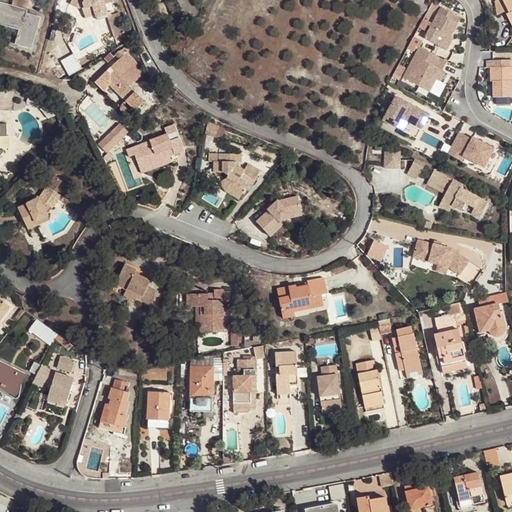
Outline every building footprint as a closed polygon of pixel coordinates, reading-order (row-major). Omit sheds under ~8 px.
[(15,0),(13,7),(27,11),(29,0),(15,0)] [(82,9),(84,7),(82,3),(76,0),(71,0),(70,2),(82,9)] [(76,0),(82,3),(84,7),(82,9),(85,17),(96,13),(94,9),(105,6),(104,3),(112,0),(111,0),(76,0)] [(496,15),(505,10),(511,23),(511,0),(496,0),(495,1),(496,15)] [(0,22),(21,29),(16,42),(31,46),(39,18),(27,15),(28,11),(27,11),(13,7),(0,3),(0,22)] [(424,38),(443,48),(449,36),(450,37),(457,23),(455,22),(453,21),(456,15),(441,7),(424,38)] [(107,16),(115,37),(125,32),(119,12),(107,16)] [(450,37),(449,36),(443,48),(446,50),(452,38),(450,37)] [(421,43),(412,38),(410,42),(419,47),(421,43)] [(95,82),(105,92),(111,86),(125,101),(122,104),(120,106),(120,108),(120,109),(121,112),(123,114),(124,115),(127,116),(129,116),(130,115),(145,101),(129,85),(142,73),(135,66),(137,64),(126,52),(129,49),(125,45),(119,51),(123,55),(120,58),(95,82)] [(440,58),(419,47),(403,77),(429,91),(433,83),(437,85),(445,72),(436,67),(440,58)] [(493,97),(511,96),(511,59),(493,60),(493,67),(491,67),(491,81),(493,81),(493,97)] [(433,83),(429,91),(433,93),(437,85),(433,83)] [(51,98),(49,97),(29,91),(26,102),(34,105),(41,110),(54,105),(52,100),(51,98)] [(421,129),(430,113),(397,95),(383,120),(412,136),(417,126),(421,129)] [(48,118),(57,115),(54,106),(54,105),(41,110),(45,114),(48,118)] [(127,130),(120,123),(103,140),(110,147),(127,130)] [(173,163),(170,156),(184,150),(174,125),(165,128),(167,134),(142,144),(144,151),(142,152),(147,164),(153,162),(163,167),(173,163)] [(421,129),(417,126),(412,136),(416,138),(421,129)] [(473,139),(459,131),(447,153),(461,161),(463,156),(484,167),(494,149),(473,138),(473,139)] [(110,147),(103,140),(98,145),(106,152),(110,147)] [(400,152),(384,152),(384,168),(400,168),(400,152)] [(252,185),(260,171),(247,163),(243,170),(237,166),(238,162),(241,162),(241,154),(219,153),(219,162),(214,161),(214,172),(222,173),(228,176),(226,179),(231,182),(226,191),(239,199),(246,187),(243,186),(246,182),(248,183),(252,185)] [(130,157),(135,175),(140,174),(136,155),(130,157)] [(425,164),(415,159),(410,168),(420,173),(425,164)] [(143,175),(163,167),(153,162),(147,164),(140,167),(143,175)] [(475,208),(472,213),(480,217),(487,203),(461,189),(463,185),(435,170),(428,181),(435,185),(437,183),(448,189),(445,194),(442,200),(461,211),(465,203),(475,208)] [(231,182),(226,179),(220,183),(226,191),(231,182)] [(435,185),(428,181),(427,184),(445,194),(448,189),(437,183),(435,185)] [(49,220),(48,217),(47,215),(45,212),(49,206),(52,208),(57,201),(52,198),(56,192),(47,186),(39,198),(18,209),(28,230),(37,225),(45,222),(49,220)] [(61,196),(56,192),(52,198),(57,201),(61,196)] [(281,222),(285,218),(290,214),(301,211),(298,196),(277,201),(273,205),(276,208),(271,212),(269,210),(256,222),(269,236),(283,224),(281,222)] [(449,211),(452,205),(442,200),(439,205),(449,211)] [(465,204),(462,211),(471,214),(473,208),(465,204)] [(45,222),(37,225),(45,241),(52,237),(45,222)] [(374,238),(366,254),(382,261),(390,245),(374,238)] [(459,274),(469,260),(452,249),(417,240),(414,254),(430,258),(429,261),(448,266),(459,274)] [(142,297),(141,300),(149,303),(155,290),(148,286),(151,280),(135,273),(137,270),(125,264),(116,284),(127,289),(142,297)] [(296,285),(277,289),(283,318),(295,316),(294,311),(294,309),(313,305),(311,297),(321,295),(327,294),(324,278),(308,281),(308,283),(301,284),(302,287),(297,288),(296,285)] [(142,297),(127,289),(124,295),(132,300),(134,296),(141,300),(142,297)] [(201,307),(201,324),(200,332),(223,332),(223,290),(215,290),(215,294),(215,297),(208,297),(208,294),(192,294),(192,307),(196,307),(201,307)] [(474,309),(480,332),(489,330),(490,332),(491,333),(492,335),(494,336),(496,336),(498,336),(500,336),(501,335),(503,333),(504,332),(505,330),(505,328),(504,326),(502,316),(505,316),(503,310),(500,311),(498,304),(508,301),(506,291),(478,298),(480,308),(474,309)] [(313,305),(294,309),(294,311),(323,306),(321,295),(311,297),(313,305)] [(462,301),(458,302),(461,314),(451,316),(452,322),(437,325),(438,333),(434,334),(441,363),(453,361),(451,354),(464,352),(457,321),(466,319),(462,301)] [(0,322),(11,307),(4,302),(2,304),(0,302),(0,322)] [(489,330),(480,332),(481,339),(487,338),(490,340),(492,342),(495,342),(498,343),(501,342),(503,340),(506,338),(507,336),(508,333),(508,329),(505,316),(502,316),(504,326),(505,328),(505,330),(504,332),(503,333),(501,335),(500,336),(498,336),(496,336),(494,336),(492,335),(491,333),(490,332),(489,330)] [(389,318),(378,321),(378,324),(380,334),(387,333),(386,327),(391,326),(389,318)] [(380,334),(378,324),(369,326),(372,340),(381,338),(380,334)] [(404,364),(405,369),(406,373),(422,369),(414,332),(413,332),(411,326),(392,330),(391,330),(391,333),(392,336),(391,337),(393,346),(399,344),(400,350),(395,351),(398,365),(404,364)] [(69,343),(57,334),(55,339),(67,347),(69,343)] [(253,348),(256,360),(265,358),(263,346),(253,348)] [(108,361),(110,354),(102,352),(101,360),(108,361)] [(296,352),(275,353),(276,366),(279,366),(279,374),(276,374),(277,391),(290,390),(290,384),(298,383),(296,352)] [(465,358),(464,352),(451,354),(453,361),(465,358)] [(61,355),(57,370),(71,374),(75,359),(61,355)] [(190,412),(213,413),(213,356),(190,360),(190,369),(190,412)] [(19,385),(20,386),(25,376),(15,371),(16,368),(0,360),(0,383),(16,392),(19,385)] [(250,393),(256,393),(256,360),(253,360),(243,360),(237,360),(237,370),(243,370),(243,376),(232,376),(233,399),(250,399),(250,393)] [(364,403),(375,401),(375,398),(383,397),(378,370),(376,370),(374,360),(357,363),(359,373),(358,373),(364,403)] [(50,372),(51,369),(42,365),(33,382),(42,386),(44,382),(51,385),(48,395),(67,401),(74,378),(56,372),(55,374),(50,372)] [(336,365),(321,367),(322,376),(317,377),(319,390),(325,389),(325,395),(320,396),(322,410),(342,407),(336,365)] [(422,369),(406,373),(407,377),(423,374),(422,369)] [(106,404),(105,407),(111,408),(107,420),(117,423),(114,430),(113,433),(123,436),(125,428),(123,428),(127,417),(124,416),(128,404),(125,403),(128,394),(125,393),(128,384),(115,380),(112,389),(111,389),(109,399),(111,400),(109,405),(106,404)] [(298,393),(298,383),(290,384),(290,390),(290,394),(298,393)] [(168,420),(169,420),(170,392),(148,391),(147,419),(168,420)] [(250,399),(233,399),(233,409),(256,409),(256,393),(250,393),(250,399)] [(65,406),(67,401),(48,395),(47,400),(65,406)] [(375,401),(364,403),(365,407),(384,403),(383,397),(375,398),(375,401)] [(111,408),(105,407),(99,426),(114,430),(117,423),(107,420),(111,408)] [(168,427),(168,420),(147,419),(147,426),(168,427)] [(325,436),(311,439),(312,450),(327,447),(325,436)] [(496,448),(483,450),(487,467),(500,464),(496,448)] [(449,458),(436,461),(440,481),(454,478),(449,458)] [(485,501),(478,472),(454,478),(460,504),(473,502),(473,504),(485,501)] [(511,473),(500,476),(506,502),(511,500),(511,473)] [(404,491),(409,511),(410,511),(437,511),(435,502),(433,503),(430,488),(432,487),(431,480),(418,483),(419,488),(414,489),(413,483),(404,485),(406,491),(404,491)] [(369,496),(357,498),(359,511),(388,511),(387,507),(379,509),(377,498),(370,499),(369,496)] [(377,498),(379,509),(387,507),(386,497),(377,498)]
